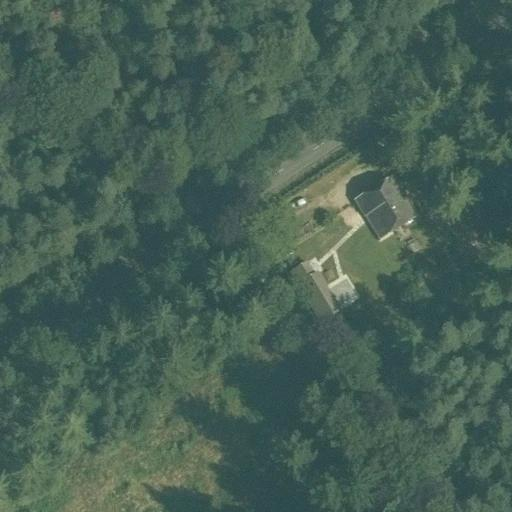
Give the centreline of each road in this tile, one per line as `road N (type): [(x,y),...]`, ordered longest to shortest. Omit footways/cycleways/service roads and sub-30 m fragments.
road 1 (tertiary): [(0,352),(511,22)]
road 2 (track): [(0,96),(207,219),(393,511)]
